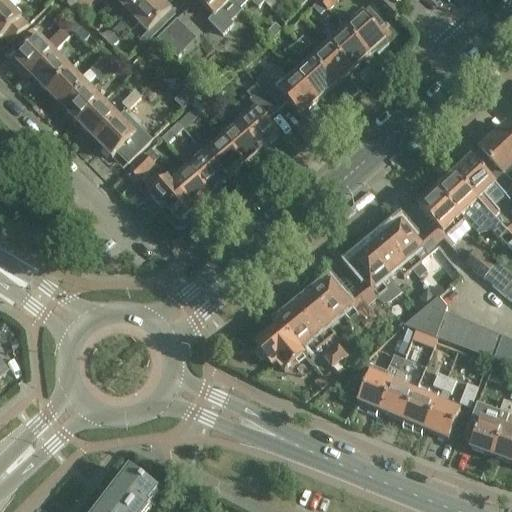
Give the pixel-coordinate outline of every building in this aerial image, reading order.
[(18,0),(12,0),(7,5),(0,12),(0,44),(23,22),(12,11),(21,2),(18,0)] [(0,0),(0,12),(7,5),(12,0),(0,0)] [(75,0),(67,9),(72,15),(76,11),(84,3),(86,0),(75,0)] [(89,8),(95,2),(92,0),(86,0),(84,3),(89,8)] [(119,0),(116,3),(132,20),(152,0),(119,0)] [(171,14),(157,0),(152,0),(132,20),(125,27),(130,33),(138,26),(148,36),(171,14)] [(242,14),(228,0),(194,0),(215,21),(213,24),(225,36),(234,27),(232,25),(242,14)] [(259,0),(228,0),(242,14),(244,16),(254,5),(262,13),(268,8),(259,0)] [(301,8),(308,2),(306,0),(295,0),(294,1),(301,8)] [(323,0),(319,4),(327,11),(329,13),(341,0),(323,0)] [(321,17),(327,11),(319,4),(313,10),(321,17)] [(367,13),(347,31),(370,57),(373,54),(377,59),(387,49),(383,45),(384,44),(376,35),(382,29),(367,13)] [(14,50),(20,56),(14,61),(16,63),(12,66),(21,74),(24,71),(31,78),(55,54),(77,32),(80,30),(75,24),(50,49),(32,31),(14,50)] [(272,43),(283,33),(277,26),(266,37),(272,43)] [(125,27),(107,45),(113,50),(130,33),(125,27)] [(75,35),(84,45),(90,39),(81,29),(75,35)] [(353,72),(370,57),(347,31),(330,47),(353,72)] [(164,39),(159,44),(179,64),(184,58),(164,39)] [(298,44),(307,53),(312,48),(304,39),(298,44)] [(307,53),(298,44),(292,50),(300,59),(307,53)] [(336,87),(353,72),(330,47),(313,62),(336,87)] [(71,71),(60,59),(55,54),(31,78),(47,94),(71,71)] [(82,82),(71,71),(47,94),(63,111),(87,87),(95,79),(109,65),(104,60),(82,82)] [(336,87),(313,62),(296,78),(319,103),(336,87)] [(95,79),(100,84),(114,70),(109,65),(95,79)] [(261,93),(279,114),(290,105),(302,118),(319,103),(296,78),(279,93),(265,77),(255,86),(246,76),(238,84),(251,98),(259,91),(261,93)] [(187,92),(196,101),(202,95),(193,85),(187,92)] [(103,103),(87,87),(63,111),(79,127),(103,103)] [(129,111),(142,99),(136,93),(123,106),(128,111),(129,111)] [(269,123),(279,114),(261,93),(250,103),(258,112),(241,127),(263,153),(281,138),(269,123)] [(142,99),(129,111),(134,117),(147,104),(142,99)] [(103,103),(79,127),(96,143),(120,119),(103,103)] [(227,124),(234,118),(226,109),(219,115),(227,124)] [(185,133),(201,117),(195,110),(179,126),(184,132),(185,133)] [(128,111),(120,119),(96,143),(112,160),(136,136),(126,126),(134,117),(129,111),(128,111)] [(173,143),(184,132),(179,126),(163,142),(168,148),(173,143)] [(246,167),(263,153),(241,127),(224,141),(246,167)] [(511,184),(505,178),(511,171),(511,133),(508,130),(482,154),(472,162),(497,188),(506,198),(510,194),(511,192),(511,184)] [(206,156),(229,183),(246,167),(224,141),(206,156)] [(221,189),(229,183),(206,156),(198,147),(181,162),(189,171),(216,202),(225,194),(221,189)] [(152,153),(146,158),(155,167),(161,161),(152,153)] [(156,168),(155,167),(146,158),(131,174),(140,184),(156,168)] [(472,162),(471,164),(466,163),(461,168),(462,172),(454,179),(479,205),(492,218),(494,221),(502,213),(496,207),(506,198),(497,188),(472,162)] [(189,171),(173,185),(195,211),(202,206),(206,210),(216,202),(189,171)] [(197,213),(195,211),(173,185),(167,179),(166,179),(158,187),(161,190),(151,198),(172,223),(170,224),(177,232),(185,232),(198,221),(193,216),(197,213)] [(479,205),(454,179),(448,186),(443,185),(438,189),(439,194),(438,195),(462,221),(471,230),(478,237),(492,234),(500,227),(494,221),(492,218),(479,205)] [(438,195),(437,196),(433,195),(427,200),(427,204),(420,212),(434,227),(432,228),(451,249),(471,230),(462,221),(438,195)] [(393,232),(394,233),(386,241),(414,275),(420,282),(428,275),(422,268),(440,253),(427,238),(419,245),(403,226),(401,228),(400,226),(393,232)] [(500,227),(492,234),(500,242),(508,234),(507,233),(500,227)] [(386,241),(377,247),(376,246),(368,253),(390,280),(398,273),(405,282),(414,275),(386,241)] [(367,287),(357,295),(369,310),(377,303),(378,304),(381,306),(384,307),(388,306),(402,294),(390,280),(368,253),(359,260),(360,262),(352,269),(367,287)] [(468,267),(506,300),(511,293),(511,273),(498,266),(496,268),(479,254),(468,267)] [(379,321),(369,310),(357,295),(347,304),(332,286),(323,292),(322,291),(314,298),(336,325),(344,318),(351,326),(359,319),(368,330),(379,321)] [(437,302),(429,293),(424,297),(423,305),(427,310),(437,302)] [(336,325),(314,298),(305,305),(306,307),(298,314),(326,348),(335,340),(328,331),(336,325)] [(416,334),(430,339),(437,322),(446,315),(448,310),(440,300),(421,317),(405,330),(416,334)] [(280,327),(281,328),(306,358),(307,357),(303,352),(310,347),(316,355),(326,348),(298,314),(290,321),(288,319),(284,323),(280,327)] [(437,322),(430,339),(442,344),(452,317),(446,315),(437,322)] [(452,317),(442,344),(454,348),(463,322),(452,317)] [(463,322),(454,348),(465,352),(475,327),(463,322)] [(285,375),(306,358),(281,328),(280,327),(271,333),(273,335),(256,349),(258,352),(255,355),(263,364),(266,361),(273,370),(278,366),(285,375)] [(475,327),(465,352),(477,356),(486,332),(475,327)] [(486,332),(477,356),(489,361),(498,337),(486,332)] [(404,359),(414,336),(405,333),(395,356),(404,359)] [(498,337),(489,361),(500,365),(509,341),(498,337)] [(511,342),(509,341),(500,365),(511,369),(511,342)] [(332,355),(340,365),(347,358),(339,349),(332,355)] [(340,365),(332,355),(325,361),(333,371),(340,365)] [(389,372),(398,376),(403,363),(395,359),(389,372)] [(403,363),(398,376),(407,380),(412,367),(403,363)] [(359,407),(381,416),(394,386),(398,376),(389,372),(388,375),(374,370),(359,407)] [(381,416),(404,425),(416,396),(403,390),(407,380),(398,376),(394,386),(381,416)] [(315,384),(322,392),(329,386),(323,378),(315,384)] [(442,394),(448,382),(439,378),(434,391),(442,394)] [(457,385),(448,382),(442,394),(452,398),(457,385)] [(461,409),(470,413),(478,394),(468,390),(461,409)] [(416,396),(404,425),(426,435),(438,405),(416,396)] [(509,420),(511,412),(511,406),(505,404),(501,414),(500,416),(509,420)] [(461,415),(438,405),(426,435),(449,444),(461,415)] [(501,414),(478,406),(465,443),(473,446),(471,453),(494,461),(509,420),(500,416),(501,414)] [(509,420),(494,461),(511,467),(511,421),(509,420)] [(132,474),(102,511),(150,511),(153,509),(150,507),(159,495),(132,474)]
